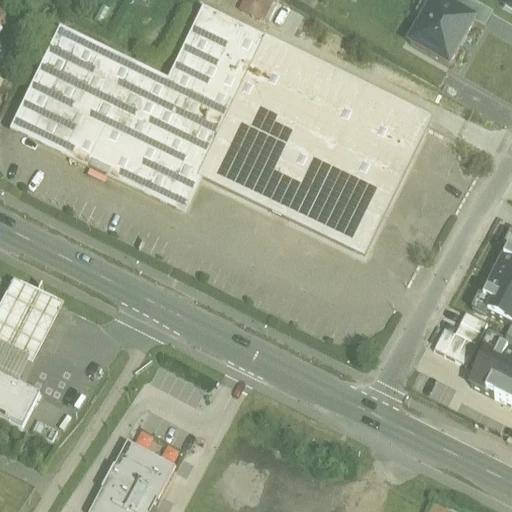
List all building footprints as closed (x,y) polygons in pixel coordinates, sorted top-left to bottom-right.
[(228,0),(239,4),(235,14),(262,25),(271,0),(228,0)] [(494,16),(466,0),(461,0),(455,12),(475,24),(475,25),(485,31),(494,16)] [(455,12),(436,2),(410,47),(449,69),(475,25),(475,24),(455,12)] [(169,86),(61,34),(10,138),(14,139),(186,222),(203,186),(198,184),(266,44),(204,14),(169,86)] [(434,125),(266,44),(198,184),(203,186),(366,265),(422,149),(434,125)] [(511,256),(508,254),(483,304),(492,308),(488,318),(496,322),(511,329),(511,256)] [(66,312),(15,288),(0,317),(0,378),(1,379),(21,389),(30,370),(34,373),(66,312)] [(487,328),(467,317),(455,339),(445,334),(435,354),(465,370),(487,328)] [(511,357),(501,352),(496,361),(487,356),(470,389),(511,409),(511,357)] [(0,378),(0,422),(23,434),(41,399),(21,389),(1,379),(0,378)] [(157,511),(177,475),(129,449),(95,511),(157,511)]
